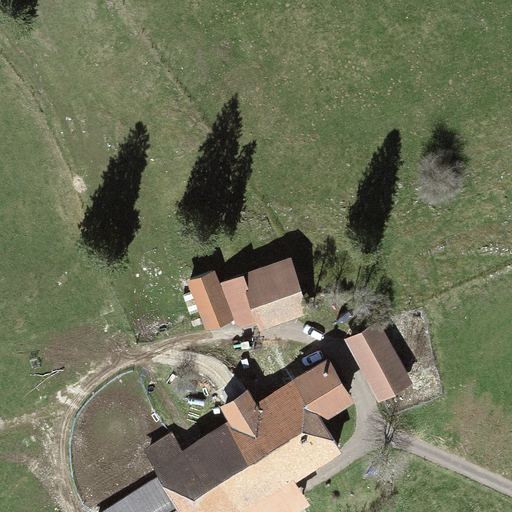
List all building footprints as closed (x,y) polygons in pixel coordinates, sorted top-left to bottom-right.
[(242,274),(243,276),(248,291),(245,292),(256,322),(259,331),(308,313),(288,257),(242,274)] [(232,321),(215,271),(187,281),(205,331),(232,321)] [(242,327),(256,322),(245,292),(248,291),(243,276),(221,283),(235,324),(242,327)] [(380,322),(346,341),(379,401),(413,383),(380,322)] [(327,358),(297,376),(324,420),(354,402),(327,358)] [(219,407),(228,421),(199,439),(281,479),(302,511),(312,505),(298,483),(345,454),(324,420),(297,376),(256,400),(249,389),(219,407)] [(301,511),(302,511),(281,479),(199,439),(183,449),(172,432),(141,452),(156,477),(99,511),(301,511)]
